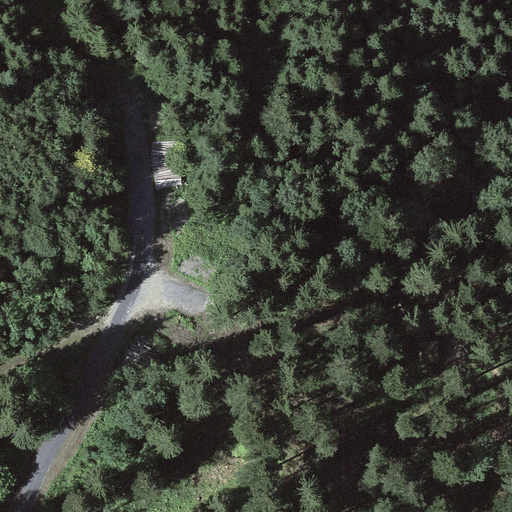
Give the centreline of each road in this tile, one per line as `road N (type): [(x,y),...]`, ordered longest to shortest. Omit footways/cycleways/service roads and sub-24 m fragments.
road 1 (track): [(24,511),(144,261),(145,169),(126,101),(36,0)]
road 2 (track): [(144,261),(192,244),(217,223),(243,164),(256,54),(248,0)]
road 3 (track): [(132,292),(0,376)]
